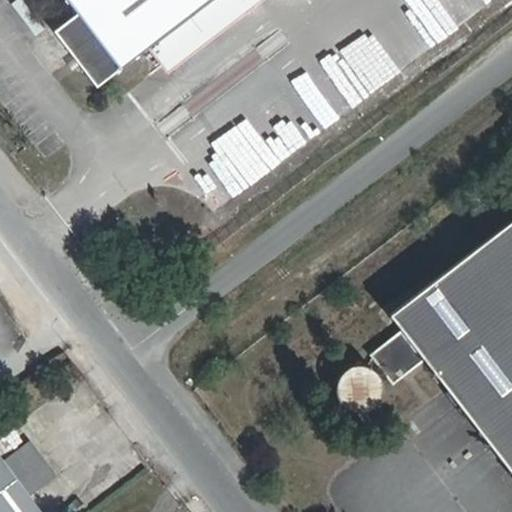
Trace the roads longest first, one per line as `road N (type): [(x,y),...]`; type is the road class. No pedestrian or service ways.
road 1 (unclassified): [(115,353),(511,51)]
road 2 (unclassified): [(115,353),(235,511)]
road 3 (unclassified): [(0,202),(115,353)]
